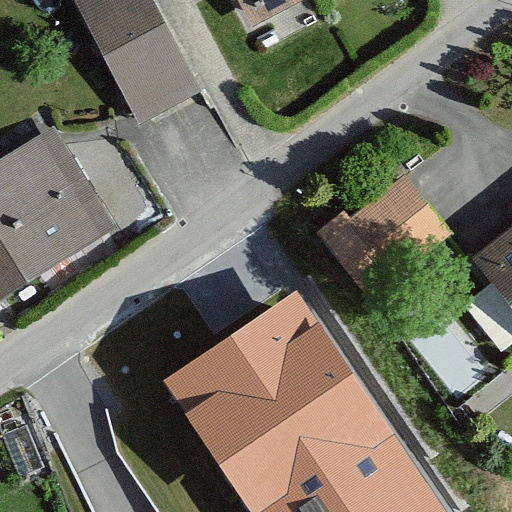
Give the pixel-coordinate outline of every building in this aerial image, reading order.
[(144,0),(70,0),(126,119),(187,91),(144,0)] [(228,0),(236,18),(274,0),(228,0)] [(44,122),(0,147),(0,288),(106,225),(44,122)] [(448,232),(398,172),(338,222),(387,282),(448,232)] [(511,221),(468,257),(511,311),(511,221)] [(430,511),(289,301),(168,383),(254,511),(430,511)]
